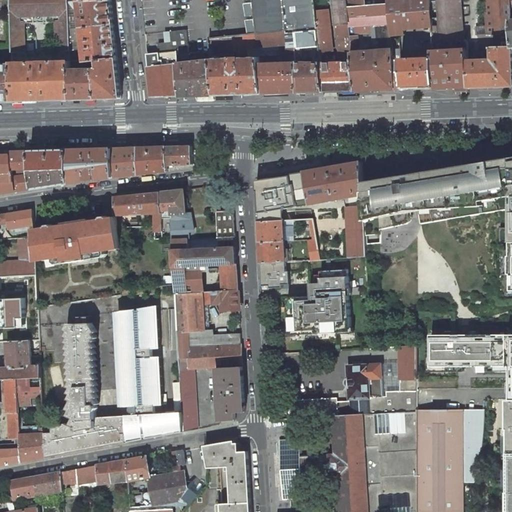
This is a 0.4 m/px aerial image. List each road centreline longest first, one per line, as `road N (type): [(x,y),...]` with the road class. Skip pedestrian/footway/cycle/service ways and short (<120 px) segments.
road 1 (secondary): [(244,133),(511,129)]
road 2 (residential): [(260,426),(0,473)]
road 3 (residential): [(245,176),(260,426)]
road 4 (residential): [(0,206),(245,176)]
road 5 (secondary): [(0,135),(139,134)]
road 6 (residential): [(124,0),(139,134)]
